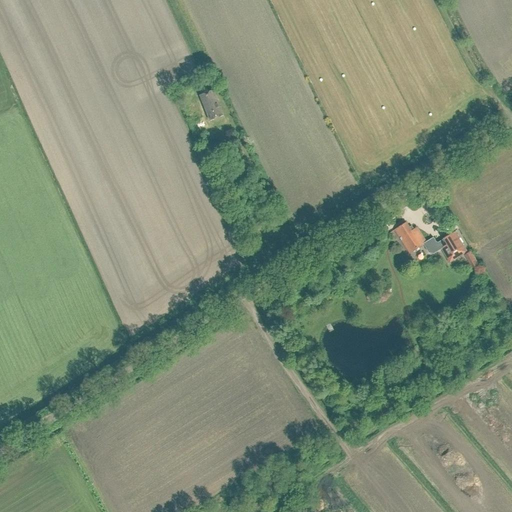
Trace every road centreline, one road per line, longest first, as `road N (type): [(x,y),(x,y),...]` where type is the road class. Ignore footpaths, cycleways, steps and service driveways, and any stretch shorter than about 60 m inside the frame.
road 1 (tertiary): [(0,453),(511,121)]
road 2 (track): [(241,297),(350,454),(301,487),(286,511)]
road 3 (track): [(350,454),(511,356)]
road 4 (track): [(511,120),(441,0)]
